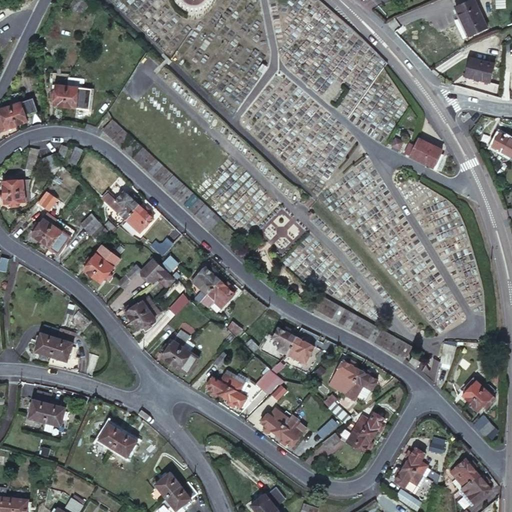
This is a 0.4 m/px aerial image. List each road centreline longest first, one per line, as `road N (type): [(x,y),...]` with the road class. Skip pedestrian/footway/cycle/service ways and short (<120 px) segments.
road 1 (residential): [(0,151),(45,130),(91,140),(259,288),(422,390)]
road 2 (residential): [(150,392),(183,393),(331,489),(365,476),(422,390)]
road 3 (residential): [(0,238),(86,297),(150,392)]
road 4 (tertiary): [(511,300),(483,195),(430,99)]
road 5 (residential): [(150,392),(126,395),(0,364)]
road 6 (residential): [(221,511),(150,392)]
road 7 (tertiary): [(430,99),(337,0)]
road 8 (residential): [(422,390),(493,461),(511,466)]
